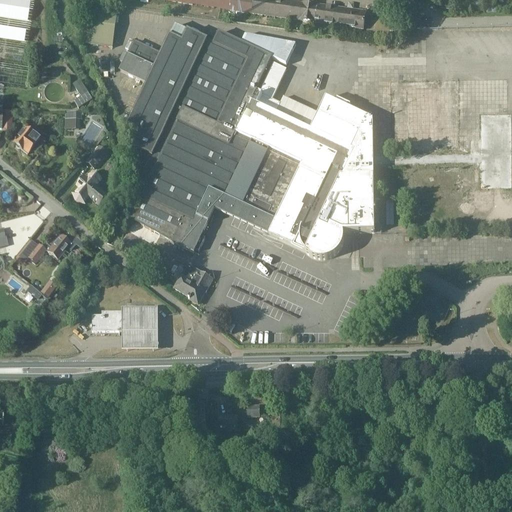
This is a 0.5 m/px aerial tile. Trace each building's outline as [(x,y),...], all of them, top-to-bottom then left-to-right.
[(149,0),(251,15),(253,0),(149,0)] [(365,13),(273,0),(254,0),(252,14),(363,30),(365,13)] [(118,9),(88,4),(83,45),(113,49),(118,9)] [(124,52),(120,61),(124,63),(120,71),(147,84),(128,126),(141,132),(133,148),(137,150),(136,151),(137,152),(134,158),(142,177),(143,178),(140,184),(143,186),(137,199),(141,201),(132,220),(159,235),(160,236),(182,248),(194,254),(196,250),(200,252),(206,239),(202,237),(215,211),(254,230),(306,255),(306,256),(307,256),(308,257),(309,257),(309,258),(310,258),(311,259),(312,259),(313,260),(314,260),(315,260),(316,261),(317,261),(318,261),(319,261),(320,261),(321,261),(322,261),(323,261),(324,261),(325,261),(326,260),(327,260),(328,260),(329,260),(330,259),(331,259),(332,258),(333,258),(333,257),(334,257),(335,256),(336,255),(337,254),(338,253),(339,252),(339,251),(340,250),(341,249),(341,248),(341,247),(342,246),(342,245),(342,244),(343,244),(343,243),(343,242),(343,241),(343,240),(343,239),(343,238),(343,237),(343,236),(343,235),(343,234),(374,234),(373,199),(373,191),(373,163),(450,162),(480,162),(480,189),(511,189),(510,115),(480,115),(480,139),(471,139),(471,153),(373,154),(372,121),(349,110),(350,107),(348,106),(335,99),(333,103),(325,99),(324,98),(317,112),(284,96),(283,98),(281,103),(260,93),(257,101),(252,98),(256,91),(257,92),(267,72),(272,60),(273,58),(286,64),(290,66),(293,60),(291,59),(294,51),(296,52),(299,47),(297,46),(297,44),(244,35),(241,42),(220,32),(219,34),(218,37),(208,32),(205,38),(188,30),(175,24),(170,35),(161,53),(134,40),(128,54),(124,52)] [(74,102),(79,109),(92,100),(80,82),(73,86),(81,98),(74,102)] [(407,92),(409,150),(410,150),(433,149),(431,91),(407,92)] [(11,133),(12,113),(2,113),(2,132),(11,133)] [(65,131),(79,131),(79,113),(64,113),(65,131)] [(25,129),(13,144),(15,146),(16,148),(18,150),(20,150),(27,156),(39,141),(25,129)] [(99,148),(87,163),(95,170),(107,155),(99,148)] [(84,179),(77,188),(79,190),(76,193),(77,194),(85,200),(86,201),(89,198),(99,206),(99,205),(106,197),(99,191),(100,191),(97,188),(102,182),(93,174),(87,180),(85,178),(84,179)] [(132,220),(122,241),(122,242),(147,256),(159,235),(132,220)] [(51,249),(48,253),(58,262),(68,250),(71,252),(76,245),(81,249),(85,244),(75,236),(71,241),(73,242),(71,245),(61,237),(51,249)] [(31,242),(18,258),(25,264),(28,260),(35,266),(46,253),(47,254),(48,253),(51,249),(47,245),(43,249),(39,246),(38,247),(31,242)] [(205,275),(196,270),(189,266),(184,274),(175,290),(189,298),(189,300),(202,307),(210,293),(206,291),(213,280),(209,278),(211,275),(207,273),(205,275)] [(179,268),(174,278),(178,280),(184,271),(179,268)] [(49,281),(40,292),(48,298),(56,286),(49,281)] [(27,291),(39,301),(42,297),(41,296),(42,295),(37,291),(36,292),(31,287),(27,291)] [(122,349),(122,351),(159,350),(159,307),(145,308),(122,308),(122,309),(122,344),(122,349)] [(102,317),(92,317),(92,331),(92,333),(122,333),(122,313),(102,313),(102,317)] [(260,407),(248,408),(248,419),(260,419),(260,418),(264,418),(264,408),(260,408),(260,407)] [(238,419),(219,419),(220,433),(241,432),(241,423),(238,423),(238,419)]
